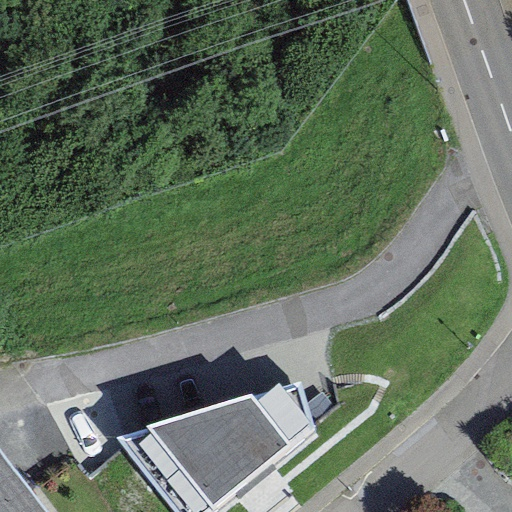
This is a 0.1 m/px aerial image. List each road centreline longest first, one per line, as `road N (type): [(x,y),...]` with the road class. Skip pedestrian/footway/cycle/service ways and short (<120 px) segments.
road 1 (residential): [(360,511),(511,383)]
road 2 (tertiary): [(511,126),(465,0)]
